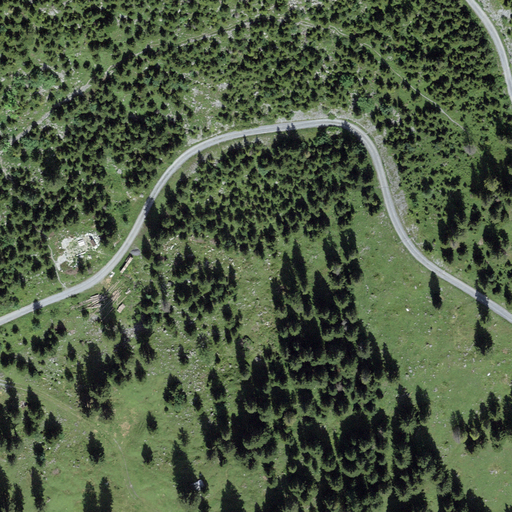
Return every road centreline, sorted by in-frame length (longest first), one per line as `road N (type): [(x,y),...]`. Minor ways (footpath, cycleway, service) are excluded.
road 1 (track): [(511,319),(414,252),(371,146),(352,128),(327,122),(236,134),(191,151),(165,175),(101,276),(64,295)]
road 2 (track): [(0,382),(46,395),(104,433),(135,498),(153,511)]
